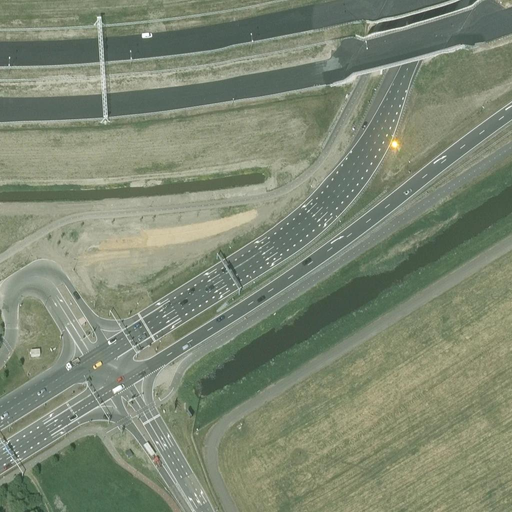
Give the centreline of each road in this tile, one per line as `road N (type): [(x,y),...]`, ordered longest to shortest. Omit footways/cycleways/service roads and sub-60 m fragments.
road 1 (motorway): [(0,102),(254,82),(511,15)]
road 2 (motorway): [(436,0),(371,140),(328,201),(288,236),(108,351)]
road 3 (motorway): [(126,380),(331,247),(511,110)]
road 4 (motorway): [(391,0),(134,49),(0,55)]
road 5 (tertiary): [(108,351),(55,270),(22,272),(11,296)]
road 6 (secondary): [(207,511),(126,380)]
road 7 (secondary): [(109,391),(187,511)]
road 8 (trunk): [(0,459),(109,391)]
road 9 (tertiary): [(11,296),(35,287),(51,297),(91,362)]
